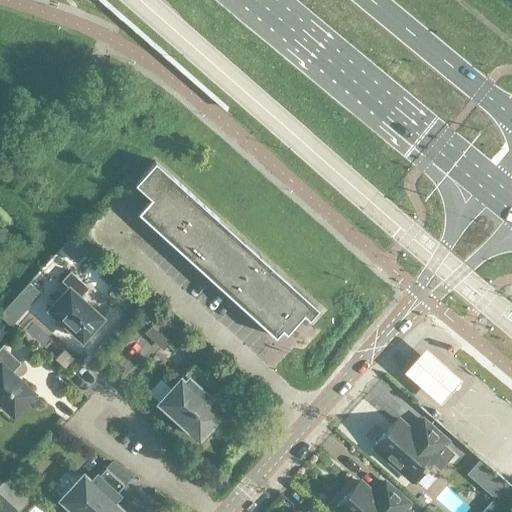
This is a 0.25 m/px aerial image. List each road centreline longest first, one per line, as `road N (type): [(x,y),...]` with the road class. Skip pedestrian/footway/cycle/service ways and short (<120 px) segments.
road 1 (trunk): [(263,0),(490,186)]
road 2 (tertiary): [(229,511),(421,295)]
road 3 (trunk): [(511,117),(371,0)]
road 4 (residential): [(165,475),(113,390),(80,425)]
road 5 (tertiary): [(490,186),(421,295)]
